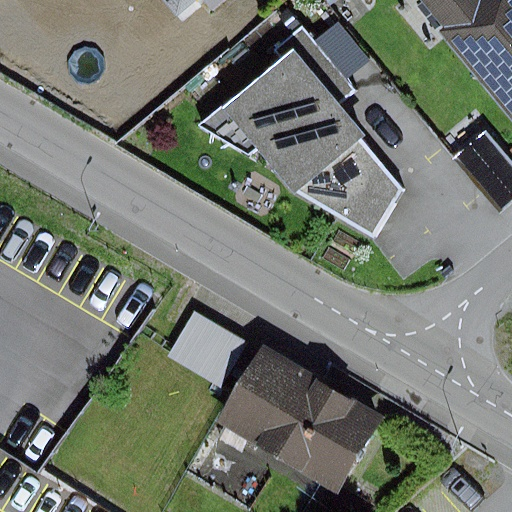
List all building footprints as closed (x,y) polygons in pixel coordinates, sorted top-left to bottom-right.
[(166,0),(186,24),(214,0),(166,0)] [(511,0),(430,0),(455,32),(444,41),(511,130),(511,0)] [(342,23),(320,42),(353,79),(375,61),(342,23)] [(320,42),(309,29),(283,52),(292,62),(247,101),(242,95),(205,127),(258,155),(267,147),(308,192),(311,191),(379,234),(408,189),(368,144),(378,136),(349,103),(363,91),(353,79),(320,42)] [(202,313),(175,356),(224,386),(251,344),(202,313)] [(393,426),(270,353),(224,429),(348,502),(393,426)]
